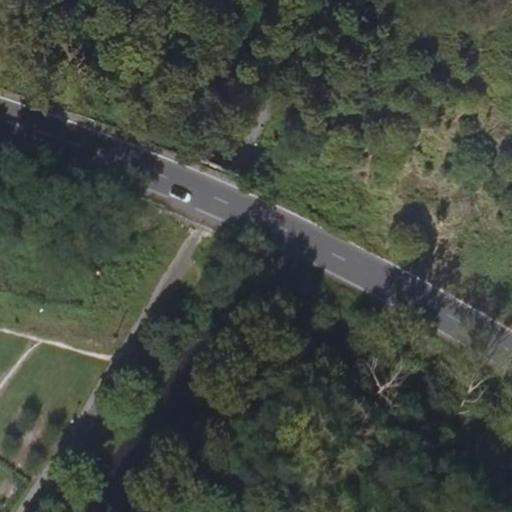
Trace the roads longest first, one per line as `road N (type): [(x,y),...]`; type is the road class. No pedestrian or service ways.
road 1 (unclassified): [(40,511),(221,156),(312,0)]
road 2 (trunk): [(245,218),(352,268),(511,361)]
road 3 (trunk): [(0,118),(171,182)]
